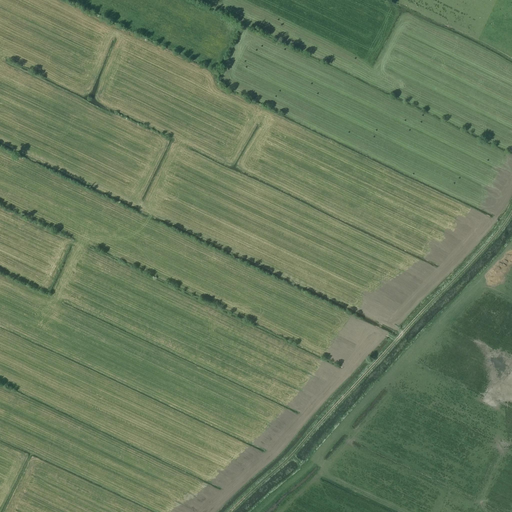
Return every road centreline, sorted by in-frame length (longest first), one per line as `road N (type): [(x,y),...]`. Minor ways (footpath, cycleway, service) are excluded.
road 1 (track): [(228,511),(401,332)]
road 2 (track): [(401,332),(511,210)]
